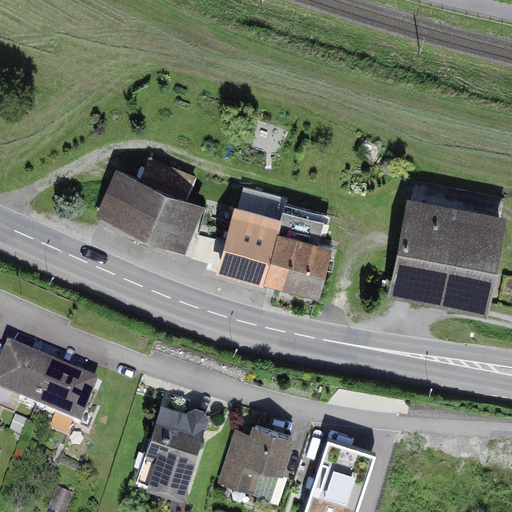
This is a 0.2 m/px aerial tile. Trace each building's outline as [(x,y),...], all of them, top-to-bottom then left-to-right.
[(188,190),(195,171),(148,153),(141,172),(188,190)] [(117,162),(98,211),(185,245),(204,196),(188,190),(141,172),(117,162)] [(242,182),(220,266),(319,292),(336,227),(323,224),(326,211),(284,201),(281,214),(273,212),(278,191),(242,182)] [(401,198),(380,295),(476,316),(498,220),(401,198)] [(49,369),(2,350),(0,354),(0,402),(30,414),(49,369)] [(96,389),(49,369),(30,414),(77,434),(96,389)] [(188,505),(210,421),(157,408),(135,491),(188,505)] [(277,502),(294,439),(244,425),(227,489),(277,502)] [(358,511),(378,452),(330,437),(305,511),(358,511)]
